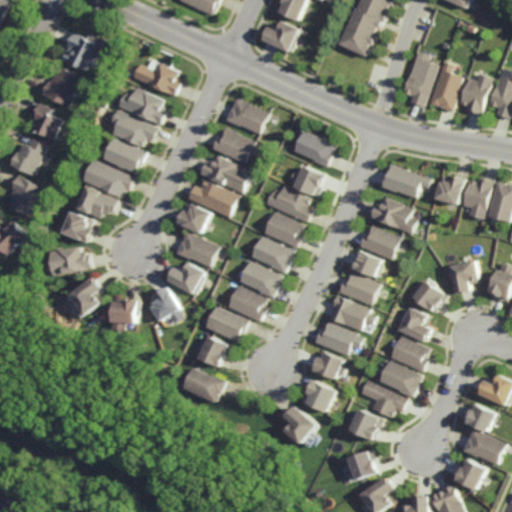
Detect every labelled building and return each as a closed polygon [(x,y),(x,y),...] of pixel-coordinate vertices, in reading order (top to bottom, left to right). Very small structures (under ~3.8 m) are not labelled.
[(3,23),(0,21),(0,0),(10,0),(13,1),(3,23)] [(222,0),(215,14),(185,0),(222,0)] [(309,0),(302,19),(281,10),(285,0),(309,0)] [(398,0),(390,20),(388,19),(371,54),(345,42),(361,6),(363,7),(366,0),(398,0)] [(452,0),(474,8),(477,0),(452,0)] [(302,27),(299,33),(301,34),(297,43),(299,44),(297,47),(296,47),(294,50),(268,38),(269,35),(268,34),(272,26),(278,29),(283,20),(284,20),(285,19),(302,27)] [(91,69),(71,60),(74,54),(76,54),(79,49),(70,45),(76,31),(102,43),(91,69)] [(428,106),(415,101),(418,95),(408,92),(415,72),(424,75),(430,60),(443,64),(428,106)] [(457,110),(445,106),(445,104),(442,104),(442,105),(435,102),(450,60),(458,63),(455,71),(468,75),(460,97),(462,98),(457,110)] [(182,81),(185,82),(179,94),(138,75),(144,63),(159,70),(163,61),(183,70),(180,76),(183,78),(182,81)] [(88,77),(85,83),(87,84),(83,92),(81,91),(74,105),(48,93),(54,80),(55,81),(59,73),(61,74),(65,66),(88,77)] [(485,113),(472,109),(473,107),(470,106),(471,104),(465,102),(474,77),(482,80),(485,72),(498,77),(485,113)] [(511,117),(501,113),(504,107),(494,103),(505,75),(511,77),(511,117)] [(168,110),(170,111),(165,123),(124,106),(130,92),(138,95),(141,87),(169,98),(166,105),(169,106),(168,110)] [(273,112),(263,132),(244,124),(243,125),(230,119),(236,107),(237,108),(239,105),(237,104),(240,97),(273,112)] [(58,138),(37,128),(41,120),(39,120),(40,116),(37,115),(43,102),(56,108),(54,114),(67,119),(58,138)] [(118,134),(147,147),(151,139),(157,142),(163,129),(122,111),(117,123),(122,125),(118,134)] [(259,142),(258,144),(265,147),(260,157),(253,153),(249,162),(218,147),(224,135),(225,136),(230,127),(259,142)] [(337,152),(336,151),(335,154),(336,154),(330,167),(317,161),(318,159),(298,150),(307,129),(340,144),(337,152)] [(38,175),(15,165),(21,152),(23,153),(27,142),(34,145),(37,138),(51,145),(38,175)] [(110,159),(142,174),(151,153),(119,139),(110,159)] [(247,192),(205,173),(211,161),(215,163),(217,159),(220,161),(222,155),(256,171),(247,192)] [(90,182),(126,197),(129,189),(135,192),(141,178),(100,160),(90,182)] [(432,188),(425,185),(421,197),(400,190),(399,191),(386,186),(394,163),(435,179),(432,188)] [(329,174),(325,182),(324,182),(323,185),(325,186),(320,196),(298,185),(300,181),(293,178),(297,170),(304,174),(308,165),(329,174)] [(470,178),(463,203),(441,197),(447,175),(455,178),(456,174),(470,178)] [(40,202),(42,203),(38,211),(37,210),(34,216),(11,205),(15,198),(13,197),(17,190),(14,189),(21,175),(47,187),(40,202)] [(497,181),(489,218),(474,215),(476,207),(469,205),(475,180),(480,181),(481,179),(484,179),(484,178),(497,181)] [(199,185),(206,188),(210,179),(244,195),(234,216),(194,198),(199,185)] [(492,218),(511,222),(511,185),(501,183),(492,218)] [(126,197),(93,186),(85,209),(109,217),(111,211),(120,214),(126,197)] [(310,207),(316,210),(310,222),(272,204),(277,191),(284,194),(288,186),(314,198),(310,207)] [(414,217),(422,220),(416,234),(374,216),(379,204),(383,206),(385,202),(387,203),(390,197),(418,209),(414,217)] [(215,211),(206,232),(182,222),(188,209),(192,210),(195,203),(215,211)] [(92,242),(66,232),(75,210),(98,220),(94,228),(97,229),(92,242)] [(269,234),(302,248),(307,236),(304,234),(308,225),(278,213),(269,234)] [(30,235),(10,255),(0,245),(0,225),(1,224),(7,230),(16,221),(30,235)] [(405,238),(403,243),(409,245),(406,252),(400,250),(396,260),(364,247),(369,234),(372,235),(375,226),(405,238)] [(214,267),(194,258),(194,259),(181,253),(191,231),(224,246),(214,267)] [(296,259),(295,258),(294,260),(295,261),(290,273),(276,267),(277,265),(257,256),(267,236),(300,252),(296,259)] [(57,251),(61,275),(99,269),(96,252),(88,253),(87,246),(57,251)] [(357,269),(379,278),(387,261),(370,254),(370,257),(365,255),(363,262),(361,261),(357,269)] [(460,294),(454,265),(479,260),(483,282),(474,284),(475,291),(460,294)] [(285,284),(283,283),(282,285),(283,285),(278,298),(265,292),(266,290),(246,281),(255,261),(288,276),(285,284)] [(511,299),(511,301),(494,293),(495,291),(494,290),(507,261),(511,263),(511,299)] [(210,272),(207,276),(209,277),(203,287),(204,288),(203,290),(202,290),(199,294),(172,280),(179,268),(185,271),(190,262),(210,272)] [(344,292),(376,306),(385,284),(354,272),(352,278),(354,279),(352,285),(347,283),(344,292)] [(98,297),(99,296),(104,303),(88,315),(73,295),(97,277),(102,284),(101,284),(105,290),(97,295),(98,297)] [(451,297),(439,314),(417,298),(430,281),(451,297)] [(243,286),(273,300),(270,307),(272,308),(266,322),(233,307),(243,286)] [(187,318),(179,324),(174,316),(165,322),(152,302),(160,297),(158,294),(169,287),(184,309),(182,310),(187,318)] [(336,319),(366,331),(374,310),(340,296),(336,306),(340,308),(336,319)] [(141,302),(144,302),(143,316),(141,315),(140,325),(129,324),(129,332),(116,331),(118,302),(127,302),(127,300),(133,301),(133,299),(141,300),(141,302)] [(242,316),(243,314),(256,320),(246,343),(212,328),(221,307),(242,316)] [(432,339),(430,342),(404,331),(414,308),(435,317),(430,327),(437,330),(432,339)] [(361,333),(360,334),(368,337),(363,348),(356,346),(352,356),(320,343),(325,330),(328,331),(332,321),(361,333)] [(428,372),(396,358),(406,335),(435,348),(431,358),(433,359),(428,372)] [(233,357),(231,356),(226,368),(205,358),(216,336),(238,347),(233,357)] [(342,380),(319,371),(325,357),(327,358),(329,353),(349,361),(342,380)] [(384,382),(417,397),(427,376),(394,361),(384,382)] [(220,377),(221,376),(233,382),(227,394),(226,394),(225,396),(227,397),(224,404),(191,389),(201,368),(220,377)] [(511,380),(511,405),(483,393),(488,381),(495,385),(500,374),(511,380)] [(318,396),(314,404),(333,413),(343,392),(320,381),(314,394),(318,396)] [(406,412),(399,409),(395,419),(378,410),(382,400),(366,393),(372,381),(412,399),(406,412)] [(493,434),(470,424),(478,404),(501,414),(493,434)] [(308,445),(291,431),(298,422),(293,418),(302,408),(324,426),(308,445)] [(357,431),(379,441),(389,421),(366,411),(357,431)] [(502,465),(483,456),(482,459),(468,453),(479,430),(511,445),(502,465)] [(361,483),(353,460),(376,452),(380,462),(378,463),(383,475),(361,483)] [(481,492),(460,482),(466,469),(465,469),(470,459),(492,470),(481,492)] [(388,511),(375,511),(366,498),(391,479),(399,490),(393,495),(399,504),(388,511)] [(442,511),(437,497),(448,493),(447,491),(458,487),(468,511),(442,511)] [(407,511),(407,505),(418,505),(417,498),(432,497),(432,511),(407,511)]
